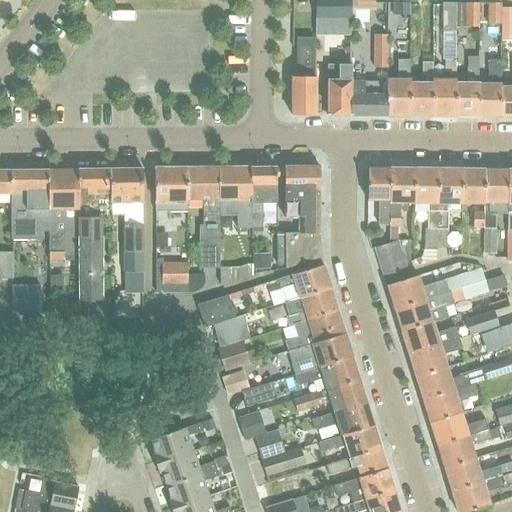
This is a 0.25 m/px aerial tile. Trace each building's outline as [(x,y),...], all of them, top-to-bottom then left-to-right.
[(314,0),(315,16),(351,16),(350,10),(350,0),(314,0)] [(391,26),(408,26),(409,3),(391,3),(391,26)] [(455,32),(455,4),(443,4),(442,32),(455,32)] [(478,28),(478,4),(465,4),(465,28),(478,28)] [(500,24),(500,4),(487,4),(487,24),(500,24)] [(502,40),(511,40),(511,8),(502,8),(502,40)] [(367,10),(350,10),(351,16),(351,22),(367,22),(367,10)] [(374,68),(386,68),(387,35),(374,35),(374,68)] [(296,77),(291,77),(291,115),(313,115),(313,47),(304,47),(296,47),(296,77)] [(472,83),(455,83),(454,116),(477,117),(478,85),(478,57),(468,57),(467,77),(472,77),(472,83)] [(386,82),(385,116),(408,116),(409,83),(409,61),(399,61),(398,61),(397,80),(386,80),(386,82)] [(432,80),(431,116),(454,116),(455,83),(455,61),(445,61),(445,72),(449,72),(449,80),(432,80)] [(478,85),(477,117),(499,117),(500,87),(500,61),(488,61),(488,77),(494,77),(494,85),(478,85)] [(409,83),(408,116),(431,116),(432,80),(432,63),(418,63),(418,75),(422,75),(422,84),(409,83)] [(350,116),(350,82),(350,65),(327,65),(327,116),(350,116)] [(386,82),(350,82),(350,116),(385,116),(386,82)] [(511,87),(500,87),(499,117),(511,116),(511,87)] [(275,167),(250,168),(250,222),(250,229),(251,231),(262,231),(261,204),(275,204),(275,167)] [(284,263),(284,268),(320,257),(318,234),(317,190),(319,189),(319,167),(283,167),(284,218),(297,218),(297,233),(284,233),(284,235),(284,263)] [(187,211),(187,200),(186,168),(154,169),(154,212),(187,211)] [(186,168),(187,200),(202,199),(202,243),(198,243),(199,268),(219,268),(218,216),(219,215),(218,168),(186,168)] [(250,168),(218,168),(219,215),(236,215),(236,229),(250,229),(250,222),(250,168)] [(389,225),(390,168),(367,168),(367,201),(379,201),(378,225),(389,225)] [(414,168),(390,168),(389,225),(389,226),(400,226),(400,211),(395,211),(395,203),(413,203),(414,168)] [(414,168),(413,203),(428,203),(427,247),(437,247),(437,215),(438,169),(414,168)] [(111,216),(111,204),(110,169),(78,170),(79,198),(79,260),(80,300),(101,300),(100,223),(111,223),(111,216)] [(142,169),(110,169),(111,204),(111,216),(123,216),(124,292),(142,292),(142,273),(141,204),(143,204),(142,169)] [(462,169),(438,169),(437,215),(437,247),(447,248),(447,204),(461,204),(462,169)] [(484,169),(462,169),(461,204),(483,204),(484,169)] [(484,169),(483,204),(483,212),(483,228),(495,228),(495,213),(488,213),(489,206),(493,206),(493,203),(507,203),(507,170),(484,169)] [(0,194),(11,194),(11,170),(0,170),(0,194)] [(48,231),(47,170),(11,170),(11,194),(11,240),(38,240),(37,231),(48,231)] [(78,170),(47,170),(48,231),(48,259),(63,259),(63,260),(79,260),(79,198),(78,170)] [(483,228),(483,212),(473,212),(473,228),(483,228)] [(496,254),(496,229),(484,229),(484,254),(496,254)] [(284,263),(284,235),(276,235),(276,263),(284,263)] [(397,240),(394,241),(374,248),(378,262),(402,256),(397,240)] [(408,240),(397,240),(402,256),(404,263),(409,262),(408,240)] [(0,277),(0,279),(12,278),(12,252),(0,252),(0,277)] [(267,253),(251,254),(252,269),(268,268),(267,253)] [(402,256),(378,262),(383,277),(406,270),(404,263),(402,256)] [(186,264),(161,264),(161,292),(186,292),(186,290),(186,272),(186,264)] [(239,268),(229,268),(229,282),(251,276),(251,265),(244,265),(239,268)] [(322,265),(276,279),(279,289),(281,288),(285,301),(297,298),(299,297),(329,288),(322,265)] [(229,268),(219,268),(219,285),(229,282),(229,268)] [(462,288),(484,281),(481,269),(445,280),(445,283),(431,287),(430,284),(421,287),(417,275),(386,285),(393,309),(449,292),(451,291),(462,288)] [(203,272),(186,272),(186,290),(186,292),(192,292),(203,283),(203,272)] [(61,276),(49,276),(49,290),(61,290),(61,276)] [(462,288),(451,291),(454,303),(488,293),(484,281),(462,288)] [(40,312),(40,287),(11,287),(12,312),(40,312)] [(285,301),(284,302),(288,316),(285,317),(288,326),(292,325),(337,311),(329,288),(299,297),(297,298),(285,301)] [(454,304),(451,291),(449,292),(393,309),(400,332),(432,322),(432,321),(447,317),(444,307),(454,304)] [(212,324),(232,318),(225,295),(196,304),(203,327),(212,324)] [(77,301),(49,302),(49,316),(77,316),(77,301)] [(296,338),(284,341),(287,351),(344,334),(337,311),(292,325),(296,338)] [(494,311),(465,320),(470,336),(498,326),(494,311)] [(232,318),(212,324),(217,341),(219,347),(233,342),(248,338),(241,315),(232,318)] [(432,322),(400,332),(408,355),(458,339),(455,330),(455,327),(436,333),(432,322)] [(511,324),(496,330),(501,349),(511,345),(511,324)] [(344,334),(287,351),(291,363),(295,375),(302,372),(314,368),(318,367),(351,357),(344,334)] [(470,336),(458,339),(461,348),(462,352),(473,348),(470,336)] [(461,348),(458,339),(408,355),(415,377),(446,368),(442,354),(461,348)] [(240,365),(233,342),(219,347),(216,348),(224,370),(240,365)] [(302,372),(295,375),(297,384),(305,382),(317,378),(321,376),(325,390),(358,380),(351,357),(318,367),(314,368),(302,372)] [(481,368),(484,379),(498,375),(511,370),(511,357),(494,363),(481,368)] [(485,381),(484,379),(481,368),(458,375),(458,376),(450,379),(446,368),(415,377),(422,400),(473,385),(485,381)] [(248,388),(242,370),(221,377),(226,395),(248,388)] [(325,390),(292,400),(296,411),(325,402),(329,401),(332,413),(366,403),(358,380),(325,390)] [(243,405),(274,395),(270,384),(239,394),(243,405)] [(473,385),(454,390),(422,400),(429,423),(461,413),(457,402),(476,396),(473,385)] [(318,417),(309,420),(312,429),(320,427),(340,421),(344,435),(373,426),(366,403),(332,413),(318,417)] [(499,427),(508,424),(511,422),(511,405),(494,412),(499,427)] [(461,413),(429,423),(436,446),(487,430),(488,430),(485,420),(465,426),(461,413)] [(212,418),(200,422),(203,431),(215,427),(212,418)] [(184,428),(149,440),(154,454),(151,455),(155,464),(192,451),(187,436),(202,431),(199,422),(184,428)] [(261,422),(240,429),(243,440),(265,433),(261,422)] [(507,440),(511,438),(511,425),(503,428),(507,440)] [(344,435),(318,443),(321,452),(336,447),(337,448),(345,445),(349,458),(380,448),(373,426),(344,435)] [(498,427),(488,430),(491,440),(501,437),(498,427)] [(487,430),(436,446),(443,469),(475,459),(471,446),(490,440),(487,430)] [(261,460),(284,453),(276,431),(254,438),(261,460)] [(349,458),(325,465),(332,485),(360,477),(386,468),(380,448),(349,458)] [(284,453),(261,460),(265,475),(303,463),(299,449),(284,453)] [(192,451),(155,464),(158,473),(161,472),(165,486),(215,468),(213,461),(197,466),(192,451)] [(224,455),(213,458),(217,467),(227,463),(224,455)] [(479,472),(475,459),(443,469),(450,492),(501,476),(511,472),(511,462),(479,472)] [(227,464),(219,467),(222,475),(230,472),(227,464)] [(215,468),(165,486),(170,500),(167,501),(170,509),(208,496),(202,481),(218,476),(215,468)] [(360,477),(332,485),(335,496),(348,492),(351,503),(364,499),(393,490),(386,468),(360,477)] [(505,486),(501,476),(450,492),(456,511),(465,511),(489,505),(485,492),(505,486)] [(22,500),(72,510),(77,486),(41,479),(39,493),(24,491),(23,495),(22,500)] [(18,489),(16,499),(22,500),(23,495),(24,491),(18,489)] [(342,506),(334,509),(334,511),(355,511),(360,511),(367,508),(368,511),(396,511),(400,511),(393,490),(364,499),(351,503),(342,506)] [(208,496),(170,509),(171,511),(230,511),(228,506),(213,511),(208,496)] [(269,505),(264,507),(265,511),(294,511),(291,498),(269,505)] [(16,499),(14,509),(20,510),(22,500),(16,499)] [(71,511),(72,510),(22,500),(20,510),(28,511),(71,511)]
